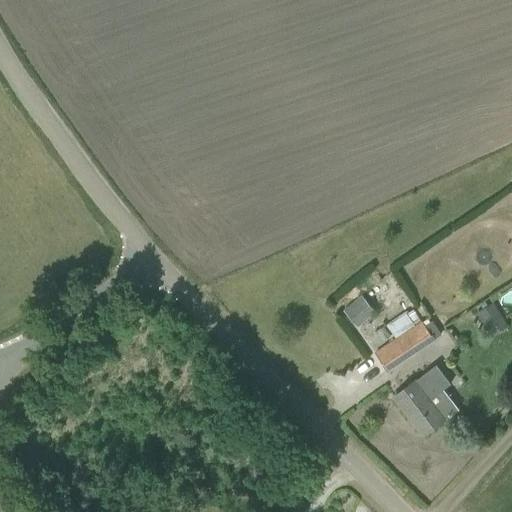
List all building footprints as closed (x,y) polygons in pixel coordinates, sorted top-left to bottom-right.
[(344,311),(357,327),(375,312),(363,296),(344,311)] [(477,311),(488,330),(504,321),(493,302),(477,311)] [(428,319),(376,354),(387,370),(440,335),(431,321),(429,322),(428,319)] [(384,327),(377,332),(384,341),(391,336),(384,327)] [(410,384),(394,396),(424,435),(445,418),(446,419),(459,409),(444,389),(450,384),(436,365),(416,380),(410,384)]
